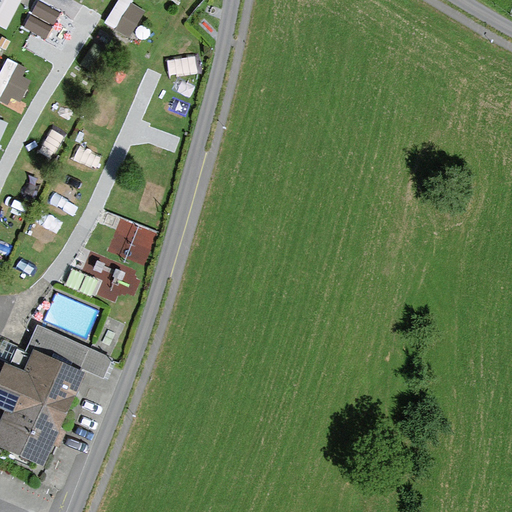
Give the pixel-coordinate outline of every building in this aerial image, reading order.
[(0,0),(0,23),(6,27),(22,0),(0,0)] [(42,0),(40,0),(24,27),(49,41),(66,14),(42,0)] [(134,0),(121,0),(107,19),(129,35),(148,10),(134,0)] [(9,55),(0,72),(0,98),(13,106),(34,69),(9,55)] [(0,116),(0,143),(10,121),(0,116)] [(136,298),(161,229),(120,214),(106,252),(93,247),(81,279),(136,298)] [(35,323),(26,343),(87,369),(104,376),(109,364),(113,356),(35,323)]
